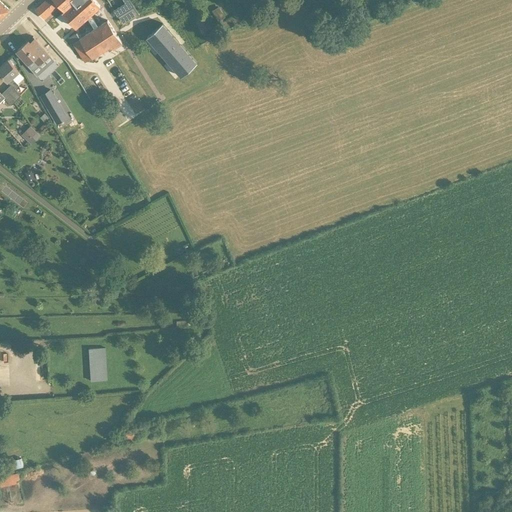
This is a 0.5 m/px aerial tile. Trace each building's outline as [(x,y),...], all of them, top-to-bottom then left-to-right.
[(54,0),(60,6),(63,10),(62,12),(64,15),(75,28),(87,17),(95,29),(98,27),(90,14),(100,6),(95,0),(54,0)] [(0,16),(0,17),(9,9),(0,1),(0,16)] [(135,6),(119,16),(123,24),(139,14),(135,6)] [(226,18),(218,7),(212,11),(219,22),(226,18)] [(196,22),(202,29),(208,23),(202,16),(196,22)] [(77,32),(70,37),(85,62),(111,46),(113,49),(122,43),(108,21),(98,27),(95,29),(81,38),(77,32)] [(162,24),(147,38),(181,76),(196,62),(162,24)] [(51,57),(49,54),(38,42),(33,47),(28,41),(17,51),(28,63),(25,65),(33,73),(51,57)] [(0,73),(10,85),(6,90),(16,100),(21,96),(15,89),(18,86),(17,84),(23,78),(17,73),(19,71),(8,59),(0,66),(0,73)] [(149,93),(150,97),(153,96),(148,75),(136,78),(141,96),(149,93)] [(68,117),(51,89),(40,95),(57,124),(68,117)] [(0,101),(4,98),(11,105),(16,110),(19,107),(14,103),(16,100),(6,90),(1,94),(0,92),(0,101)] [(49,118),(44,113),(40,117),(44,122),(49,118)] [(41,136),(36,132),(28,141),(32,145),(41,136)] [(10,225),(3,222),(0,227),(0,229),(6,233),(10,225)] [(105,348),(88,349),(90,382),(107,381),(105,348)] [(126,441),(139,439),(137,428),(124,430),(126,441)] [(12,463),(0,466),(0,472),(13,469),(12,463)] [(0,485),(20,482),(18,473),(0,476),(0,485)]
